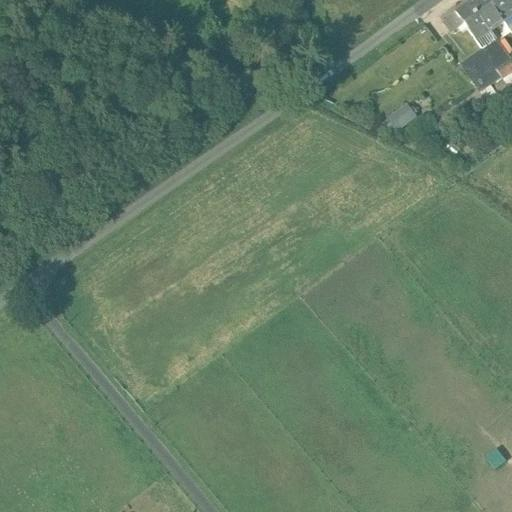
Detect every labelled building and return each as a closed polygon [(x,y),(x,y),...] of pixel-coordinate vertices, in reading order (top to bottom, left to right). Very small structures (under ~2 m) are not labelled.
[(511,0),(474,0),(456,14),(464,26),(476,43),(511,17),(511,0)] [(456,14),(444,22),(452,35),(464,26),(456,14)] [(496,41),(460,67),(474,86),(476,85),(496,71),(510,61),(496,41)] [(511,59),(510,61),(496,71),(501,78),(503,81),(511,74),(511,59)] [(496,71),(476,85),(481,92),(501,78),(496,71)] [(386,117),(395,131),(416,116),(407,103),(386,117)]
